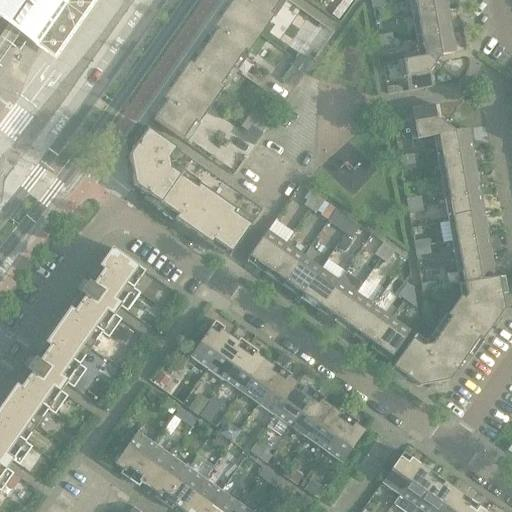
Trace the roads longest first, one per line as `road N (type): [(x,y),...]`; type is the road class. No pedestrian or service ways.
road 1 (residential): [(399,416),(115,207)]
road 2 (tertiary): [(0,258),(189,0)]
road 3 (tertiary): [(160,0),(0,222)]
road 4 (residential): [(0,371),(115,207)]
